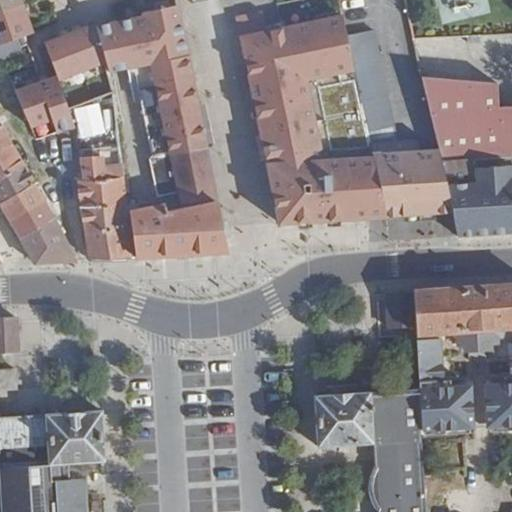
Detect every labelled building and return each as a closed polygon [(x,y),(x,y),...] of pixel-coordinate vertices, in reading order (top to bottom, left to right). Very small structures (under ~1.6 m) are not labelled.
[(0,0),(0,45),(33,33),(20,0),(0,0)] [(157,197),(178,192),(182,210),(168,213),(166,203),(129,212),(135,257),(138,257),(229,251),(227,244),(223,225),(207,150),(211,149),(189,50),(181,12),(179,5),(146,12),(147,16),(95,28),(106,62),(109,73),(134,68),(153,157),(149,158),(157,197)] [(279,222),(382,217),(386,213),(349,44),(343,15),(266,32),(262,12),(237,18),(279,222)] [(94,26),(45,42),(57,76),(58,79),(106,62),(95,28),(94,26)] [(375,39),(349,44),(386,213),(382,217),(454,213),(442,162),(440,151),(427,154),(419,143),(399,147),(375,39)] [(8,74),(13,72),(6,58),(1,60),(8,74)] [(0,104),(17,95),(19,95),(18,92),(8,74),(0,78),(0,104)] [(57,76),(18,92),(19,95),(17,95),(32,129),(53,119),(59,133),(77,125),(58,79),(57,76)] [(469,81),(423,78),(440,151),(442,162),(454,213),(459,235),(508,232),(511,231),(511,174),(511,175),(510,156),(511,155),(511,108),(495,109),(493,84),(469,81)] [(0,160),(17,151),(3,127),(0,128),(0,160)] [(81,205),(128,202),(120,145),(102,147),(103,157),(81,158),(83,179),(78,179),(81,205)] [(0,160),(0,201),(1,203),(35,184),(17,151),(0,160)] [(1,203),(11,221),(46,202),(35,184),(1,203)] [(11,221),(22,238),(56,219),(46,202),(11,221)] [(135,257),(129,212),(128,202),(81,205),(88,259),(135,257)] [(36,263),(77,260),(56,219),(22,238),(36,263)] [(511,420),(511,285),(483,287),(467,288),(414,291),(416,327),(420,389),(422,426),(468,423),(465,385),(446,386),(445,379),(442,379),(441,368),(444,368),(443,349),(441,349),(439,330),(459,329),(459,344),(470,343),(470,331),(487,329),(487,342),(497,341),(496,326),(511,325),(511,339),(511,353),(511,354),(511,357),(511,381),(494,383),(497,421),(511,420)] [(416,327),(414,291),(386,293),(388,328),(416,327)] [(0,354),(18,354),(16,317),(0,317),(0,354)] [(16,369),(0,369),(0,388),(17,388),(16,369)] [(375,510),(377,511),(426,511),(422,433),(422,426),(420,389),(318,395),(316,395),(319,446),(374,442),(375,465),(368,473),(365,485),(366,495),(370,504),(375,510)] [(103,411),(0,416),(0,463),(49,461),(49,463),(70,462),(107,460),(103,411)] [(71,479),(70,462),(49,463),(49,461),(0,463),(0,485),(1,511),(89,511),(88,478),(71,479)]
